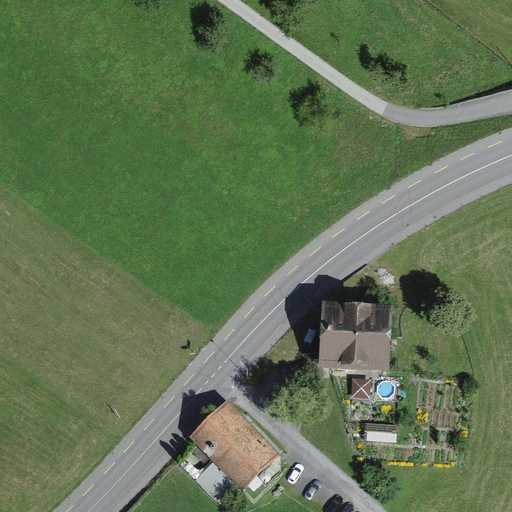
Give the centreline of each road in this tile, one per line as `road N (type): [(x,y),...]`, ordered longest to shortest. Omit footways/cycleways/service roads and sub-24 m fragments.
road 1 (secondary): [(82,511),(312,274),(392,215),(511,155)]
road 2 (unclassified): [(511,102),(425,120),(389,113),(229,0)]
